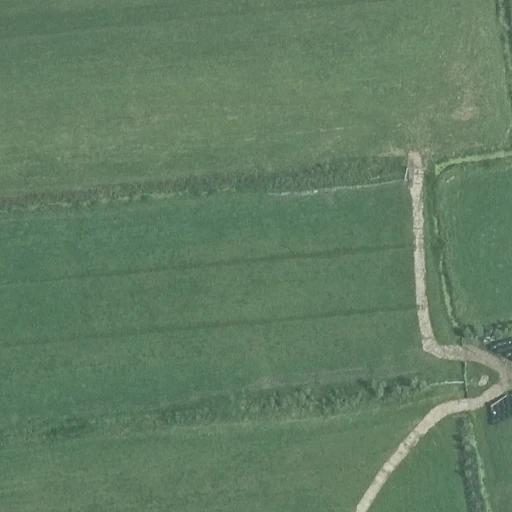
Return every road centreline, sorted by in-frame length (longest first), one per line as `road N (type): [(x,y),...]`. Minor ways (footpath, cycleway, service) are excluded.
road 1 (track): [(413,154),(427,342),(511,374)]
road 2 (track): [(511,379),(479,403),(437,413),(364,511)]
